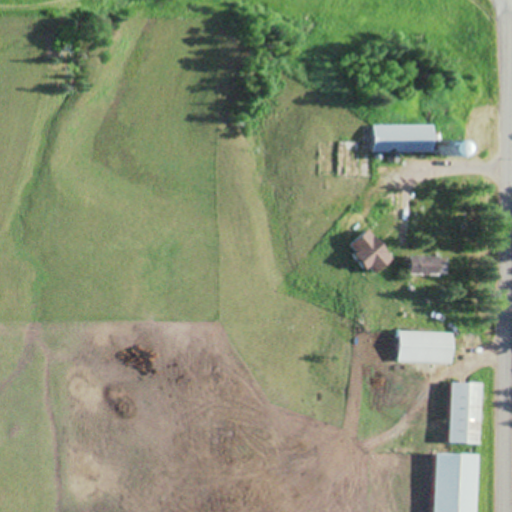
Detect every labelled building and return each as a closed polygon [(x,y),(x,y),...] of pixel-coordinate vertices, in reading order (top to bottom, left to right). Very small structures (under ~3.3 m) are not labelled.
[(365,125),(365,153),(383,153),(383,161),(394,161),(394,154),(433,155),(433,142),(424,142),(424,125),(365,125)] [(402,277),(441,277),(441,257),(402,257),(402,277)] [(445,333),(389,333),(388,364),(444,365),(445,333)] [(439,444),(471,445),(472,384),(441,383),(439,444)] [(468,511),(469,455),(426,455),(424,511),(468,511)]
